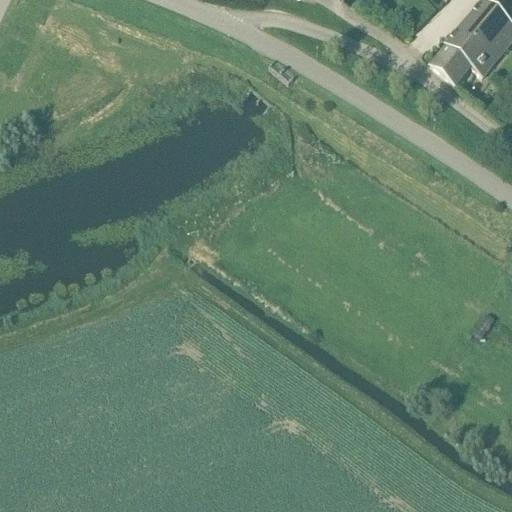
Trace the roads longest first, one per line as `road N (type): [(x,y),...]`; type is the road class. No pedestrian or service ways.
road 1 (tertiary): [(511,200),(216,21)]
road 2 (unclassified): [(216,21),(275,21),(423,75)]
road 3 (unclassified): [(423,75),(319,0)]
